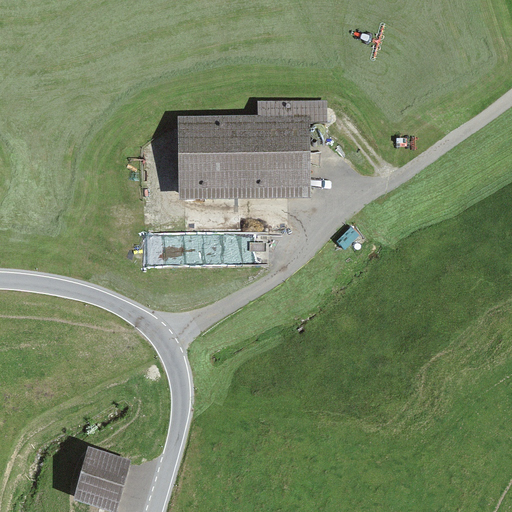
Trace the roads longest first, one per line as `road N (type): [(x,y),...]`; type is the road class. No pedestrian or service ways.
road 1 (track): [(162,338),(272,281),(341,213),(511,96)]
road 2 (tertiary): [(153,511),(181,406),(162,338),(99,298),(0,280)]
